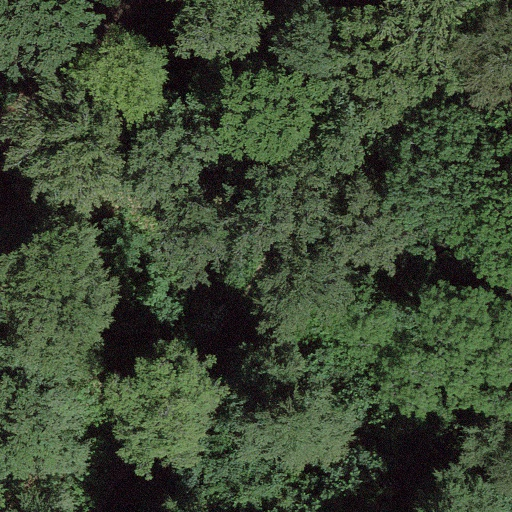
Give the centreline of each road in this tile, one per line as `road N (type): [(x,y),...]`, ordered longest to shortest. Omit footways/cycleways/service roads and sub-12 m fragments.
road 1 (track): [(446,0),(101,511)]
road 2 (track): [(127,0),(0,140)]
